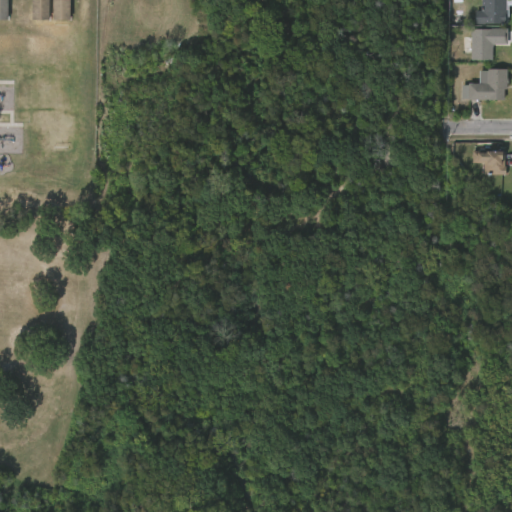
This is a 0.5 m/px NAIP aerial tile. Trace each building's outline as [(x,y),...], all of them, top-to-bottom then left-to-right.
[(0,0),(69,0),(69,20),(52,20),(52,0),(49,0),(49,20),(31,20),(31,0),(7,0),(7,20),(0,20),(0,0)] [(511,0),(511,5),(508,5),(508,18),(505,18),(505,24),(474,23),(475,11),(481,11),(481,0),(511,0)] [(491,45),(491,61),(471,61),(471,53),(462,53),(462,37),(470,37),(470,29),(505,29),(505,45),(491,45)] [(503,90),(503,102),(466,102),(466,100),(461,100),(461,86),(467,86),(467,84),(478,84),(478,72),(486,72),(486,70),(506,70),(506,90),(503,90)] [(480,150),(480,152),(505,151),(504,166),(505,166),(505,175),(483,175),(483,163),(472,163),(472,150),(480,150)]
